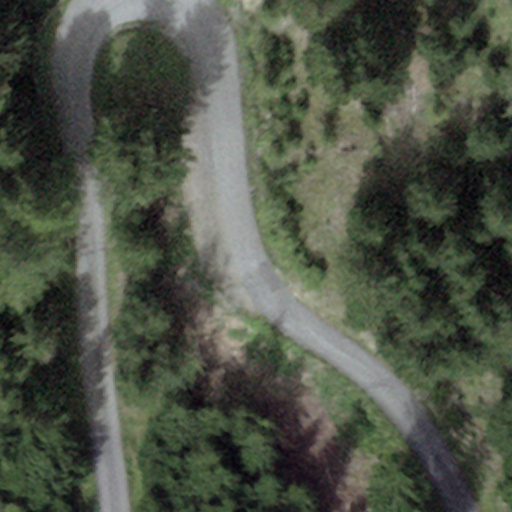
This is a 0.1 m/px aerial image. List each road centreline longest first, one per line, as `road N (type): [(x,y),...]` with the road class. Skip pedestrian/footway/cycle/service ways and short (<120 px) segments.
road 1 (unclassified): [(178,0),(210,45),(219,222),(241,277),(402,409),(432,447),(461,511)]
road 2 (unclassified): [(113,511),(68,78),(74,38),(96,0)]
